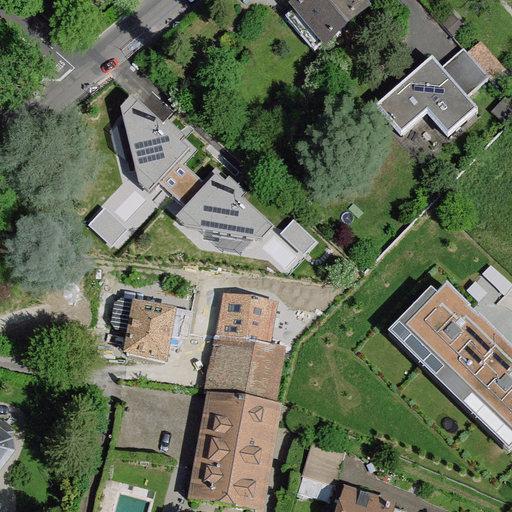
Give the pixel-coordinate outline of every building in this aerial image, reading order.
[(353,0),(311,0),(287,21),(316,53),(364,11),(353,0)] [(33,49),(20,38),(11,47),(25,58),(33,49)] [(442,71),(468,100),(490,81),(465,52),(442,71)] [(433,61),(377,112),(402,140),(429,117),(450,140),(480,113),(468,100),(442,71),(433,61)] [(199,149),(134,93),(121,106),(138,184),(150,195),(161,185),(184,208),(175,217),(184,225),(264,237),(276,224),(217,171),(207,181),(187,163),(199,149)] [(511,123),(511,106),(510,104),(499,114),(511,125),(511,123)] [(107,208),(89,227),(112,248),(130,228),(107,208)] [(294,221),(282,235),(305,256),(318,242),(294,221)] [(387,331),(511,453),(511,452),(511,349),(445,283),(437,290),(432,285),(387,331)] [(224,340),(267,347),(273,307),(231,300),(224,340)] [(132,334),(138,306),(122,303),(117,306),(113,325),(117,332),(132,334)] [(132,334),(128,355),(165,364),(168,348),(175,313),(138,306),(132,334)] [(193,316),(175,313),(168,348),(178,350),(181,338),(188,339),(193,316)] [(216,399),(274,409),(284,350),(267,347),(224,340),(216,399)] [(196,470),(263,482),(274,409),(216,399),(209,398),(196,470)] [(0,466),(9,454),(9,443),(6,441),(11,433),(0,424),(0,466)] [(315,443),(303,479),(333,489),(345,453),(315,443)] [(196,470),(191,501),(254,511),(257,511),(263,482),(196,470)] [(394,511),(349,498),(345,511),(394,511)]
